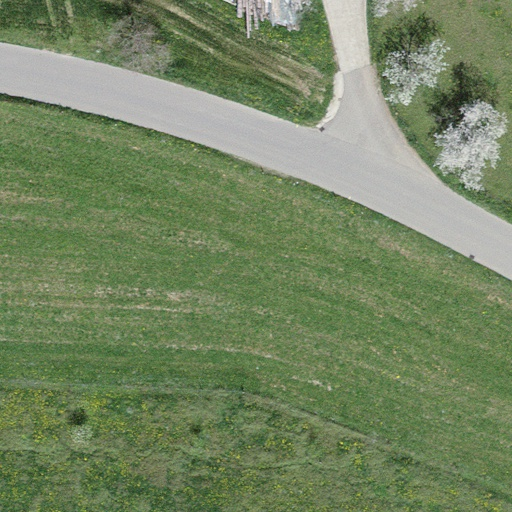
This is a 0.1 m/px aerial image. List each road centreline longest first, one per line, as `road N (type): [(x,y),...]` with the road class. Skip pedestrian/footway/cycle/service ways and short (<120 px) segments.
road 1 (unclassified): [(0,76),(189,126),(380,196),(511,267)]
road 2 (track): [(380,196),(371,118),(337,0)]
